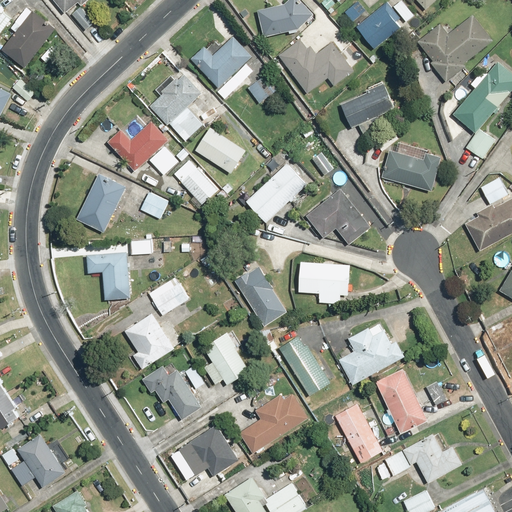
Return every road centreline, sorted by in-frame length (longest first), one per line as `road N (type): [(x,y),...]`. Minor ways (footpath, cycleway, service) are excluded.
road 1 (residential): [(183,0),(69,108),(32,182),(25,231),(32,284),(54,340),(164,511)]
road 2 (residential): [(415,249),(511,425)]
